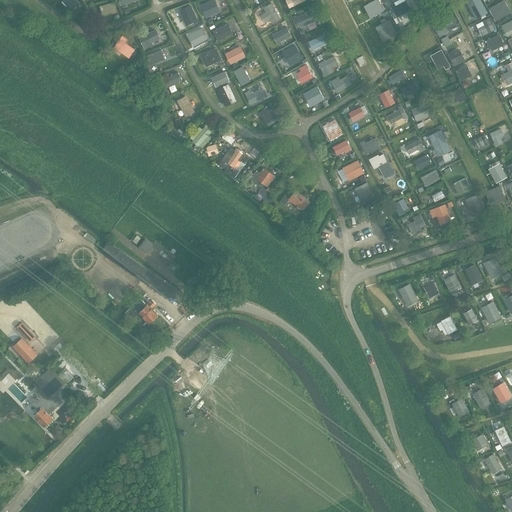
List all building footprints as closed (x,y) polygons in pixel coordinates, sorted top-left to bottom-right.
[(72,10),(80,3),(77,0),(63,0),(63,1),(72,10)] [(220,12),(215,0),(211,0),(200,5),(206,18),(220,12)] [(383,10),(378,0),(375,0),(367,5),(373,16),(383,10)] [(390,5),(396,17),(411,10),(406,1),(396,6),(395,3),(390,5)] [(510,12),(504,1),(489,9),(496,19),(510,12)] [(105,16),(117,12),(114,2),(102,6),(105,16)] [(265,22),(270,19),(272,23),(281,19),(272,3),(263,8),(266,12),(261,15),(265,22)] [(488,12),(483,3),(472,9),(477,18),(488,12)] [(186,24),(196,20),(190,6),(180,11),(186,24)] [(315,20),(311,11),(296,18),(300,27),(315,20)] [(448,26),(442,17),(430,24),(435,32),(448,26)] [(380,20),(382,24),(379,26),(386,40),(396,35),(389,20),(386,22),(385,18),(380,20)] [(490,18),(482,22),(483,25),(477,28),(481,37),(496,29),(490,18)] [(511,33),(511,20),(502,26),(507,36),(511,33)] [(308,30),(318,26),(316,21),(306,25),(308,30)] [(218,41),(232,34),(227,24),(213,31),(218,41)] [(277,43),(291,35),(286,27),(272,35),(277,43)] [(195,46),(208,39),(202,28),(189,35),(195,46)] [(151,42),(160,38),(156,30),(139,39),(144,49),(153,45),(151,42)] [(427,49),(437,44),(429,30),(419,35),(427,49)] [(327,43),(323,35),(309,42),(313,49),(327,43)] [(492,50),(503,45),(498,35),(487,40),(492,50)] [(125,43),(127,40),(122,36),(114,48),(129,58),(134,50),(125,43)] [(230,63),(244,56),(240,47),(226,54),(230,63)] [(221,59),(216,48),(201,55),(206,66),(221,59)] [(291,64),(302,58),(297,49),(286,55),(291,64)] [(450,67),(441,50),(431,56),(438,68),(443,66),(446,69),(450,67)] [(457,53),(455,50),(448,54),(454,66),(465,60),(460,51),(457,53)] [(163,62),(170,58),(167,51),(153,58),(157,65),(155,65),(157,68),(165,65),(163,62)] [(337,64),(334,56),(319,64),(324,75),(332,72),(330,67),(337,64)] [(362,56),(356,59),(361,67),(366,64),(362,56)] [(301,83),(312,77),(306,65),(299,68),(301,71),(296,74),(301,83)] [(471,75),(466,65),(455,70),(460,81),(471,75)] [(242,85),(250,81),(242,67),(234,71),(242,85)] [(405,77),(401,69),(389,77),(393,84),(405,77)] [(511,81),(511,69),(502,75),(507,84),(511,81)] [(178,72),(169,77),(167,73),(158,77),(164,89),(182,80),(178,72)] [(216,87),(229,81),(224,72),(212,78),(216,87)] [(340,80),(338,77),(331,82),(337,91),(350,83),(346,77),(340,80)] [(418,88),(414,82),(401,89),(405,96),(418,88)] [(311,107),(325,100),(318,86),(304,94),(311,107)] [(266,95),(262,88),(251,93),(250,90),(245,93),(250,104),(266,95)] [(450,93),(454,101),(458,99),(459,102),(467,99),(465,96),(461,88),(450,93)] [(395,103),(388,90),(380,94),(385,107),(395,103)] [(232,108),(241,103),(234,91),(225,95),(232,108)] [(186,116),(193,112),(185,96),(177,101),(186,116)] [(490,104),(486,97),(473,103),(475,107),(477,107),(480,113),(487,109),(486,106),(490,104)] [(427,102),(411,109),(417,122),(432,114),(427,102)] [(268,126),(280,118),(278,115),(271,105),(259,113),(268,126)] [(399,107),(400,110),(387,116),(391,123),(403,117),(404,119),(407,118),(401,106),(399,107)] [(360,108),(349,113),(353,120),(364,115),(360,108)] [(499,117),(496,112),(482,119),(486,127),(496,121),(495,119),(499,117)] [(343,133),(335,119),(323,126),(330,140),(343,133)] [(372,133),(367,123),(356,128),(361,138),(372,133)] [(411,132),(407,125),(395,132),(398,139),(411,132)] [(200,128),(191,138),(197,143),(194,147),(199,151),(202,147),(211,137),(208,135),(211,132),(205,127),(202,130),(200,128)] [(174,128),(172,131),(180,137),(182,135),(185,131),(181,128),(178,131),(174,128)] [(223,136),(231,142),(237,134),(229,128),(223,136)] [(504,135),(501,129),(490,133),(493,141),(494,140),(495,145),(502,142),(499,137),(504,135)] [(443,137),(439,130),(424,137),(429,145),(443,137)] [(483,135),(474,141),(477,149),(488,144),(483,135)] [(379,147),(375,138),(365,142),(364,140),(361,142),(366,154),(379,147)] [(424,149),(419,139),(405,146),(409,154),(418,149),(420,152),(424,149)] [(345,150),(346,152),(351,149),(346,140),(333,147),(337,155),(345,150)] [(218,152),(216,144),(207,146),(209,155),(218,152)] [(223,160),(219,165),(226,170),(225,172),(228,174),(234,178),(239,171),(235,168),(240,161),(244,163),(248,158),(244,155),(244,154),(236,148),(234,151),(231,150),(229,154),(227,153),(223,160)] [(372,160),(376,167),(386,162),(383,155),(372,160)] [(415,161),(419,168),(430,163),(427,155),(415,161)] [(365,173),(358,160),(342,168),(349,181),(365,173)] [(267,186),(274,176),(264,168),(260,173),(256,171),(250,179),(261,187),(263,184),(267,186)] [(386,182),(395,178),(390,168),(381,172),(386,182)] [(440,179),(435,170),(422,177),(426,186),(440,179)] [(471,189),(466,178),(453,184),(458,195),(471,189)] [(358,196),(356,197),(355,199),(356,202),(358,203),(361,202),(374,196),(373,193),(367,182),(354,188),(358,196)] [(505,200),(504,196),(500,186),(485,191),(490,205),(505,200)] [(270,192),(263,187),(259,193),(266,197),(270,192)] [(303,210),(309,201),(294,191),(292,194),(288,192),(280,202),(284,206),(288,200),(303,210)] [(441,191),(432,196),(435,202),(444,197),(441,191)] [(486,211),(479,194),(465,199),(472,217),(486,211)] [(409,210),(403,199),(394,204),(401,217),(404,216),(402,213),(409,210)] [(451,221),(444,204),(430,210),(433,217),(437,216),(440,224),(451,221)] [(425,225),(420,214),(413,217),(415,221),(408,224),(415,235),(422,231),(420,227),(425,225)] [(147,252),(153,245),(145,239),(140,246),(147,252)] [(101,253),(167,299),(175,288),(108,242),(101,253)] [(171,258),(161,251),(157,256),(166,264),(171,258)] [(491,277),(502,271),(495,257),(484,263),(491,277)] [(219,270),(208,262),(199,275),(210,283),(219,270)] [(472,283),(481,279),(474,265),(465,269),(472,283)] [(450,290),(460,286),(455,275),(445,279),(450,290)] [(429,297),(439,292),(433,282),(424,287),(429,297)] [(407,305),(417,299),(409,284),(399,289),(407,305)] [(135,323),(142,317),(149,324),(158,315),(152,309),(156,304),(152,300),(147,305),(140,299),(125,313),(135,323)] [(488,322),(500,316),(493,302),(481,308),(488,322)] [(469,324),(477,320),(471,309),(463,314),(469,324)] [(447,334),(456,329),(450,316),(441,321),(447,334)] [(22,323),(17,328),(30,341),(35,337),(22,323)] [(23,340),(14,348),(27,362),(36,353),(23,340)] [(40,410),(34,415),(44,427),(53,418),(48,412),(54,406),(55,408),(62,402),(56,396),(68,385),(54,369),(42,381),(48,388),(33,402),(40,410)] [(179,373),(170,380),(175,386),(183,379),(179,373)] [(501,401),(510,396),(503,383),(494,389),(501,401)] [(480,408),(489,403),(481,389),(472,394),(480,408)] [(459,416),(468,411),(461,398),(452,404),(459,416)] [(503,447),(511,441),(504,429),(495,434),(503,447)] [(477,449),(487,444),(482,435),(472,441),(477,449)] [(492,474),(501,469),(496,458),(486,463),(492,474)]
